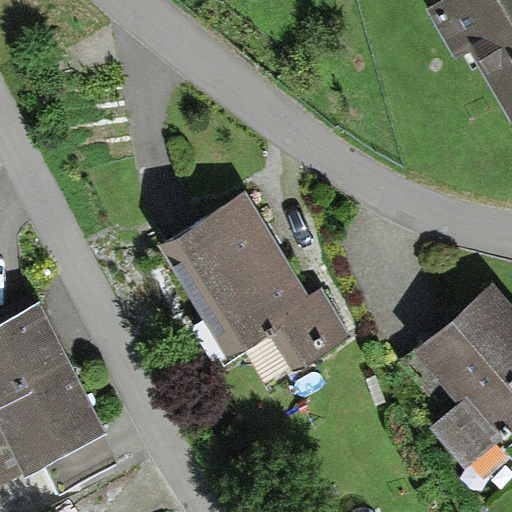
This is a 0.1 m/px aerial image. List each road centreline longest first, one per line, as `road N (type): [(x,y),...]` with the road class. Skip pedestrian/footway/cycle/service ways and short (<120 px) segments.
road 1 (residential): [(206,511),(158,433),(0,106)]
road 2 (residential): [(132,0),(275,120),(429,216),(511,231)]
